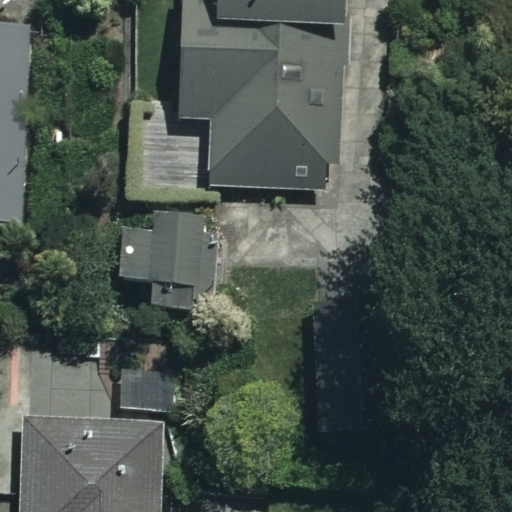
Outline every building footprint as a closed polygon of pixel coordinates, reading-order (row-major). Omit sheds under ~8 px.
[(346,0),(190,0),(183,97),(214,99),(209,163),(333,173),(346,0)] [(0,230),(20,231),(16,26),(0,26),(0,230)] [(164,106),(132,106),(134,202),(194,201),(193,140),(165,141),(164,106)] [(203,210),(122,211),(124,307),(204,305),(203,210)] [(363,304),(306,305),(311,439),(366,436),(363,304)] [(160,511),(162,428),(24,424),(21,511),(160,511)]
